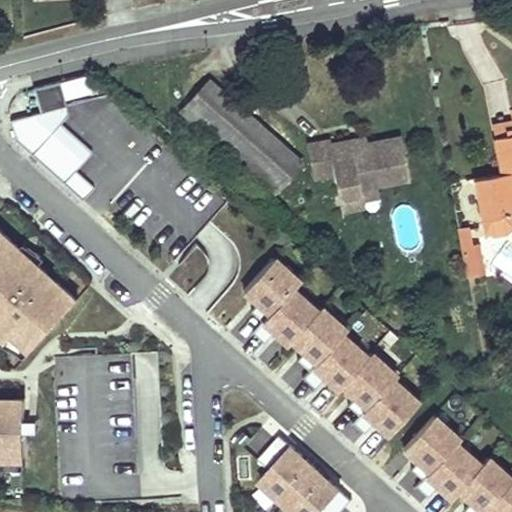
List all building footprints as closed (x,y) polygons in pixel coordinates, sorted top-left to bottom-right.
[(94,98),(86,75),(34,87),(40,114),(12,120),(14,142),(84,200),(95,186),(77,170),(95,150),(62,124),(70,115),(66,102),(94,98)] [(298,160),(208,80),(179,112),(271,193),(298,160)] [(502,128),(492,130),(494,141),(511,136),(511,117),(509,118),(510,126),(502,128)] [(346,138),(328,141),(330,151),(363,145),(361,134),(346,138)] [(511,136),(494,141),(500,175),(474,182),(483,230),(493,239),(502,237),(511,227),(511,217),(511,214),(511,136)] [(328,141),(307,145),(314,178),(334,174),(338,195),(358,191),(357,187),(375,183),(405,178),(397,138),(363,145),(330,151),(328,141)] [(358,191),(338,195),(340,206),(361,201),(361,197),(377,194),(375,183),(357,187),(358,191)] [(84,300),(0,226),(0,340),(25,363),(84,300)] [(469,227),(459,228),(469,278),(485,275),(479,244),(472,245),(469,227)] [(179,266),(198,279),(213,257),(193,245),(179,266)] [(304,284),(276,260),(243,298),(270,322),(298,290),(304,284)] [(298,292),(264,329),(288,351),(292,347),(322,313),(298,292)] [(352,332),(327,310),(293,347),(318,369),(347,337),(352,332)] [(373,359),(349,337),(318,371),(314,375),(338,397),(343,392),(373,359)] [(403,379),(378,356),(343,393),(346,396),(368,416),(398,384),(403,379)] [(399,384),(365,420),(390,443),(423,407),(399,384)] [(28,398),(0,399),(0,470),(29,470),(28,398)] [(462,442),(435,419),(404,456),(432,479),(459,447),(462,442)] [(296,440),(259,481),(293,511),(321,511),(346,485),(296,440)] [(485,468),(459,447),(433,479),(427,487),(453,508),(460,500),(485,468)] [(491,511),(511,487),(511,475),(493,461),(488,468),(461,500),(475,511),(491,511)] [(511,511),(511,489),(492,511),(511,511)]
